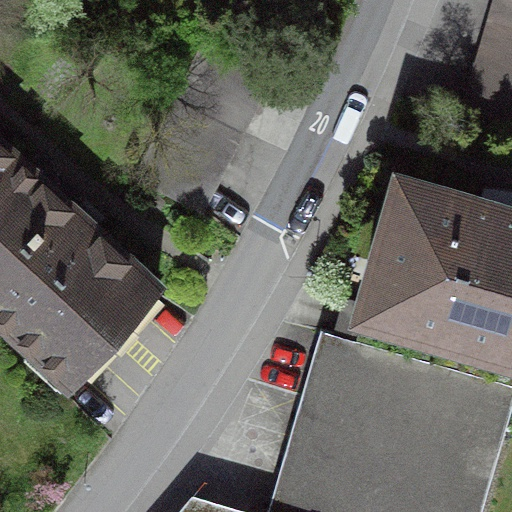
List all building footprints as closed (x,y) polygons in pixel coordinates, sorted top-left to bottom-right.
[(511,1),(508,0),(497,0),(489,26),(481,56),(511,64),(511,1)] [(205,41),(177,100),(240,129),(255,100),(269,71),(205,41)] [(511,64),(481,56),(472,86),(463,117),(511,131),(511,64)] [(220,169),(240,129),(177,100),(136,178),(200,209),(220,169)] [(0,172),(17,153),(0,137),(0,172)] [(17,153),(0,172),(0,315),(70,379),(158,282),(88,218),(17,153)] [(365,304),(511,346),(511,205),(484,198),(402,174),(365,304)] [(511,383),(511,346),(365,304),(355,338),(511,383)] [(481,511),(511,405),(511,383),(355,338),(321,328),(265,511),(481,511)] [(258,511),(190,492),(174,511),(258,511)]
